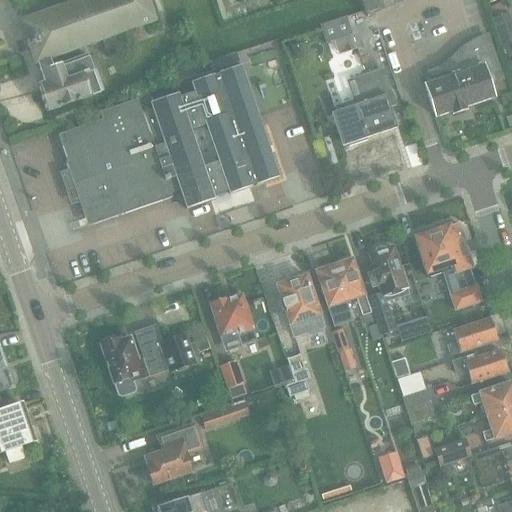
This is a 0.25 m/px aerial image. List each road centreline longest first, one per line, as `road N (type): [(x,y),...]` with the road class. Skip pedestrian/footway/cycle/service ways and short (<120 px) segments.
road 1 (residential): [(35,315),(473,171)]
road 2 (secondary): [(101,511),(35,315)]
road 3 (residential): [(511,285),(473,171)]
